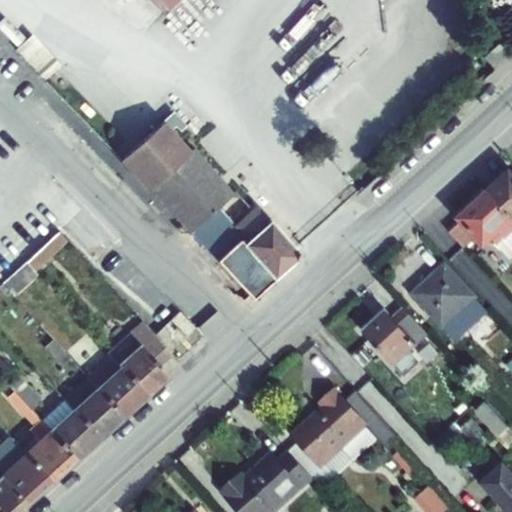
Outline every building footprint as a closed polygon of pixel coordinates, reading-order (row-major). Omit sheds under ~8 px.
[(176,0),(158,0),(167,9),(176,0)] [(499,43),(483,58),(493,69),(509,54),(499,43)] [(233,194),(191,150),(187,153),(168,132),(175,126),(180,131),(185,126),(173,112),(122,158),(149,188),(157,180),(218,243),(228,235),(210,215),(233,194)] [(511,173),(511,172),(489,193),(511,218),(511,173)] [(34,197),(95,257),(116,236),(54,176),(34,197)] [(157,180),(149,188),(152,188),(191,232),(193,230),(219,257),(226,250),(259,287),(270,276),(274,281),(296,261),(296,252),(262,213),(252,213),(234,229),(240,235),(244,231),(251,239),(247,243),(243,239),(237,244),(228,235),(218,243),(157,180)] [(511,256),(511,218),(489,193),(477,204),(471,205),(462,213),(461,218),(449,230),(465,247),(476,237),(485,247),(493,239),(510,258),(511,256)] [(59,233),(26,262),(34,270),(66,240),(59,233)] [(26,262),(2,284),(14,295),(37,274),(34,270),(26,262)] [(446,265),(414,294),(456,341),(469,328),(473,332),(491,315),(446,265)] [(387,312),(364,333),(405,378),(420,364),(410,352),(428,335),(405,309),(394,319),(387,312)] [(195,328),(180,312),(172,320),(187,335),(195,328)] [(142,321),(108,351),(112,356),(148,395),(169,376),(160,366),(173,355),(142,321)] [(70,358),(39,324),(33,330),(47,346),(46,346),(63,365),(70,358)] [(148,395),(112,356),(88,377),(124,417),(148,395)] [(479,385),(511,420),(511,399),(489,375),(479,385)] [(9,385),(14,390),(31,409),(41,400),(19,376),(9,385)] [(124,417),(88,377),(64,398),(65,399),(100,438),(124,417)] [(76,459),(41,420),(31,409),(14,390),(9,395),(35,425),(30,430),(36,436),(22,449),(52,482),(76,459)] [(293,435),(332,478),(377,438),(385,448),(398,437),(357,391),(345,402),(335,391),(322,403),(325,406),(293,435)] [(100,438),(65,399),(41,420),(76,459),(100,438)] [(500,436),(509,427),(487,403),(478,411),(500,436)] [(52,482),(22,449),(11,437),(0,447),(0,474),(27,503),(52,482)] [(241,511),(274,511),(313,478),(291,453),(279,463),(273,456),(246,479),(243,476),(224,492),(241,511)] [(494,465),(477,480),(505,511),(507,511),(509,510),(510,511),(511,511),(511,473),(504,464),(498,470),(494,465)] [(0,474),(0,509),(2,511),(17,511),(27,503),(0,474)] [(420,497),(433,511),(448,511),(455,506),(434,484),(420,497)]
